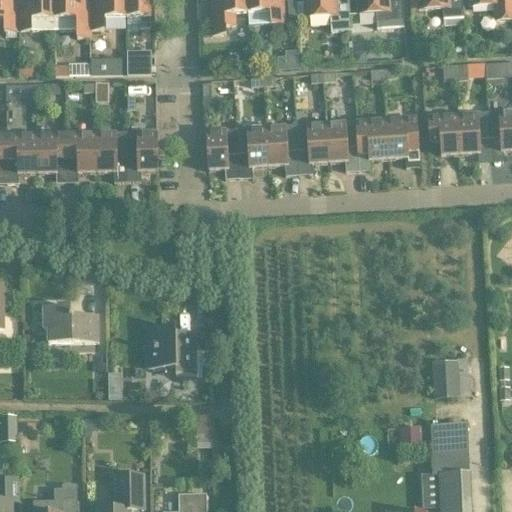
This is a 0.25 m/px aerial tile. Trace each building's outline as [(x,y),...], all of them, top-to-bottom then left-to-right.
[(4,0),(0,0),(0,22),(3,22),(4,34),(18,34),(17,9),(16,9),(5,9),(4,0)] [(54,33),(53,0),(29,0),(29,4),(16,5),(16,9),(17,9),(18,34),(54,33)] [(77,0),(53,0),(54,33),(76,33),(76,41),(90,41),(90,33),(90,32),(90,8),(77,8),(77,0)] [(101,0),(102,8),(90,8),(90,32),(104,32),(103,21),(126,20),(125,0),(101,0)] [(125,0),(126,20),(139,20),(139,32),(150,31),(149,0),(125,0)] [(247,16),(246,0),(222,0),(223,4),(210,5),(212,38),(226,37),(226,29),(236,29),(235,16),(247,16)] [(246,0),(247,16),(248,16),(248,27),(271,26),(285,26),(283,0),(271,1),(270,0),(246,0)] [(298,20),(297,4),(296,0),(288,0),(290,21),(298,20)] [(304,0),(305,4),(306,20),(330,18),(331,34),(351,33),(348,0),(304,0)] [(358,0),(359,17),(376,15),(377,31),(404,30),(402,0),(358,0)] [(418,0),(418,1),(419,12),(443,11),(444,27),(464,25),(462,0),(418,0)] [(511,0),(470,0),(471,9),(495,8),(496,24),(511,22),(511,0)] [(418,1),(411,2),(412,13),(419,12),(418,1)] [(305,4),(297,4),(298,20),(306,20),(305,4)] [(151,54),(127,54),(128,79),(151,79),(151,54)] [(365,60),(361,56),(356,56),(354,56),(355,67),(365,66),(365,60)] [(122,62),(91,63),(91,80),(122,79),(122,62)] [(19,68),(19,81),(34,80),(33,68),(19,68)] [(467,68),(454,69),(455,85),(468,84),(467,68)] [(55,69),(55,81),(69,80),(69,69),(55,69)] [(455,85),(454,69),(442,70),(443,85),(455,85)] [(395,72),(382,73),(383,82),(395,82),(395,72)] [(383,82),(382,73),(370,74),(370,83),(383,82)] [(322,77),(323,86),(335,85),(335,76),(322,77)] [(323,86),(322,77),(310,78),(311,87),(323,86)] [(275,80),(263,81),(263,91),(276,90),(275,80)] [(263,91),(263,81),(250,82),(251,92),(263,91)] [(96,97),(95,87),(83,87),(83,97),(96,97)] [(108,87),(95,87),(96,97),(96,105),(108,105),(107,96),(108,96),(108,87)] [(210,87),(202,88),(203,100),(211,100),(210,87)] [(35,97),(35,88),(23,88),(23,97),(35,97)] [(60,88),(35,88),(35,97),(60,96),(60,88)] [(511,113),(488,116),(489,141),(500,140),(501,155),(511,154),(511,113)] [(489,141),(488,116),(458,118),(460,157),(480,156),(480,142),(489,141)] [(460,157),(458,118),(427,120),(429,145),(440,144),(441,159),(460,157)] [(386,122),(388,162),(405,161),(406,171),(419,171),(418,150),(417,120),(386,122)] [(388,162),(386,122),(355,124),(357,150),(359,174),(373,173),(372,163),(388,162)] [(357,150),(355,124),(326,126),(328,166),(348,165),(347,150),(357,150)] [(328,166),(326,126),(296,128),(299,178),(313,177),(312,167),(328,166)] [(299,178),(296,128),(266,130),(268,170),(285,169),(286,179),(299,178)] [(268,170),(266,130),(236,132),(239,182),(253,181),(252,171),(268,170)] [(239,182),(236,132),(205,134),(208,174),(225,173),(225,183),(239,182)] [(127,186),(126,135),(96,136),(97,176),(114,176),(114,186),(127,186)] [(126,135),(127,186),(141,185),(140,175),(157,175),(157,135),(126,135)] [(66,136),(36,137),(37,177),(57,176),(56,162),(67,162),(66,136)] [(97,176),(96,136),(66,136),(67,162),(77,162),(77,176),(97,176)] [(36,137),(6,137),(7,187),(19,187),(19,177),(37,177),(36,137)] [(56,310),(43,311),(44,333),(48,333),(48,347),(98,346),(98,318),(72,319),(72,317),(71,317),(71,309),(56,309),(56,310)] [(175,330),(146,331),(147,373),(175,372),(175,378),(195,378),(194,336),(175,336),(175,330)] [(454,356),(432,356),(433,400),(471,400),(470,377),(467,377),(466,361),(457,362),(457,364),(454,364),(454,356)] [(17,441),(16,417),(2,418),(3,442),(17,441)] [(85,422),(85,434),(101,433),(101,422),(85,422)] [(470,511),(467,427),(430,428),(432,479),(439,479),(440,511),(470,511)] [(116,511),(142,511),(142,478),(116,478),(116,511)] [(0,511),(11,511),(11,503),(19,503),(19,479),(0,479),(0,511)] [(34,500),(53,501),(54,486),(35,485),(34,500)] [(206,511),(206,497),(178,498),(178,511),(206,511)] [(53,511),(77,511),(77,503),(54,504),(53,511)]
